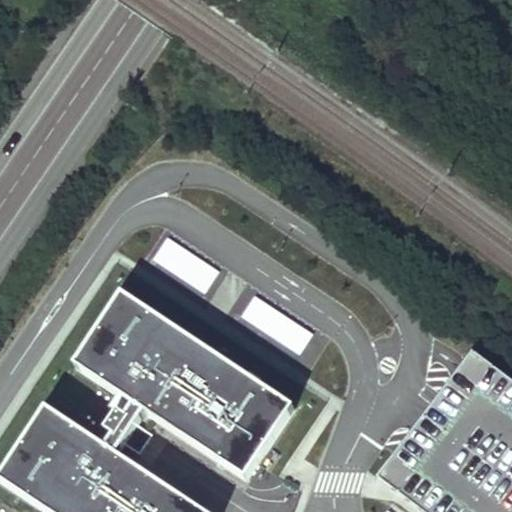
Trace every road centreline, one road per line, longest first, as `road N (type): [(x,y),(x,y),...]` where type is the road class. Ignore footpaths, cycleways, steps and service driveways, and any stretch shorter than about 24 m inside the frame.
road 1 (tertiary): [(0,254),(173,0)]
road 2 (tertiary): [(107,0),(0,158)]
road 3 (unknown): [(395,403),(511,505)]
